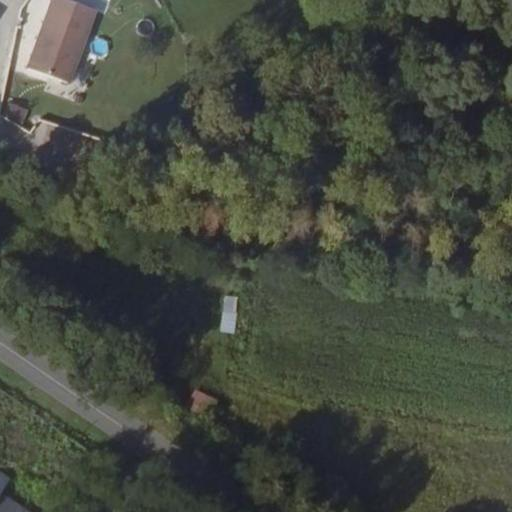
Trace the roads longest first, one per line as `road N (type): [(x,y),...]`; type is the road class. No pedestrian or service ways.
road 1 (track): [(511,358),(219,320),(120,288),(0,226)]
road 2 (tertiary): [(243,511),(0,345)]
